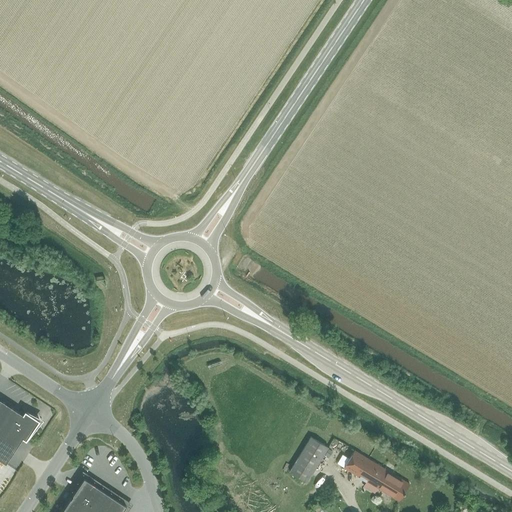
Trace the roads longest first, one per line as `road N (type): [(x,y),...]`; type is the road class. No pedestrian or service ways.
road 1 (primary): [(511,472),(271,326)]
road 2 (primary): [(238,186),(364,0)]
road 3 (unclassified): [(159,511),(136,451),(89,411)]
road 4 (unclassified): [(89,411),(23,511)]
